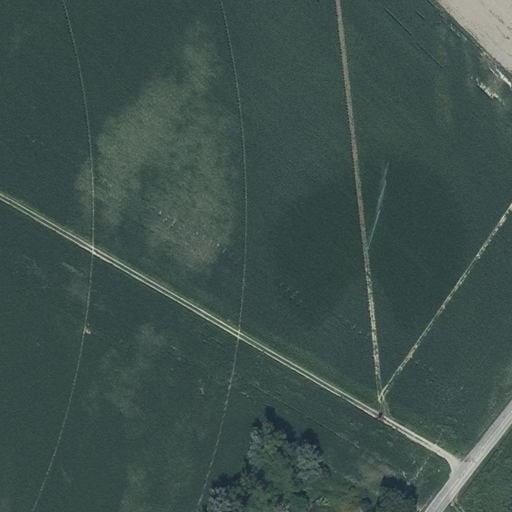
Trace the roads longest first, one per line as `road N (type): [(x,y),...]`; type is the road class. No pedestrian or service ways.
road 1 (track): [(0,202),(438,450),(463,475)]
road 2 (unclassified): [(435,511),(511,412)]
